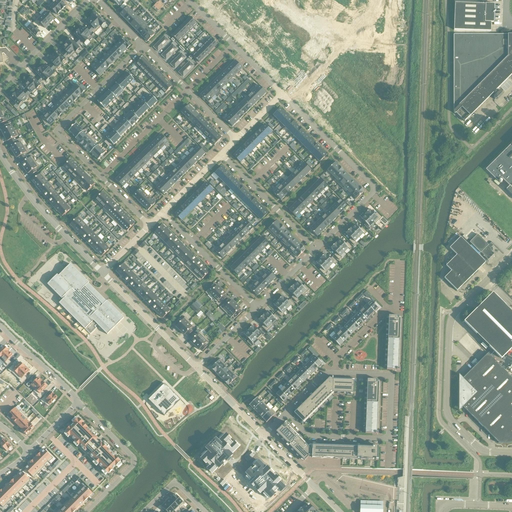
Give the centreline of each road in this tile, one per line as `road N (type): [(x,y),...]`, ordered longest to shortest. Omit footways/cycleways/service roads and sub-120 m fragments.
road 1 (unclassified): [(511,453),(483,451),(445,408),(453,313),(511,254)]
road 2 (residential): [(281,93),(373,188),(315,249)]
road 3 (residential): [(141,45),(59,128),(100,176)]
road 4 (tertiary): [(102,272),(37,208),(0,154)]
road 5 (residential): [(77,401),(133,461),(86,511)]
road 6 (residential): [(221,154),(315,249)]
road 7 (residential): [(257,307),(162,214)]
road 8 (tertiary): [(196,366),(102,272)]
road 9 (residential): [(0,87),(87,0)]
road 10 (residential): [(187,90),(100,176)]
